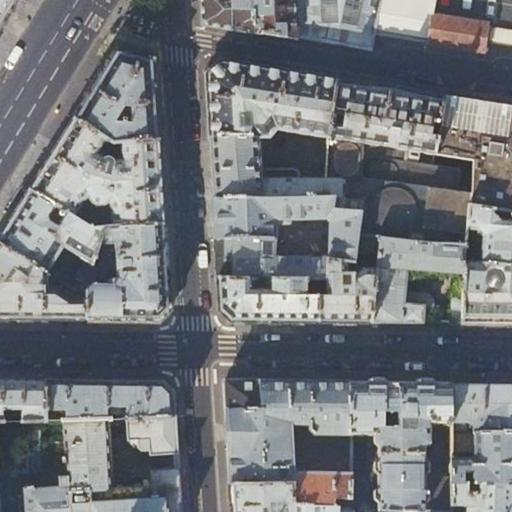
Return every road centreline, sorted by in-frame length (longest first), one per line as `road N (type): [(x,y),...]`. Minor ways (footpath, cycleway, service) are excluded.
road 1 (residential): [(178,37),(511,79)]
road 2 (residential): [(511,352),(195,346)]
road 3 (residential): [(195,346),(178,37)]
road 4 (residential): [(195,346),(0,346)]
road 5 (residential): [(207,511),(195,346)]
road 6 (secondary): [(82,0),(0,133)]
